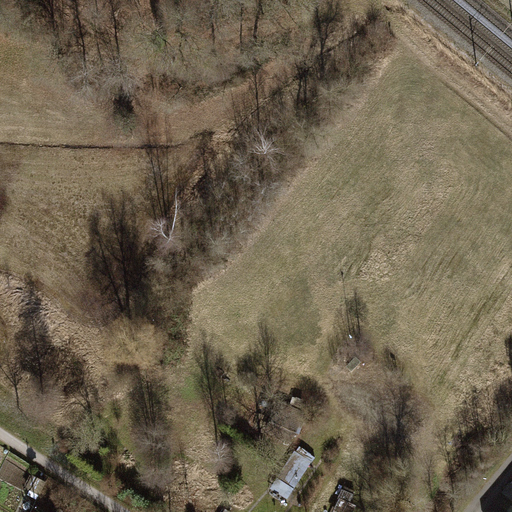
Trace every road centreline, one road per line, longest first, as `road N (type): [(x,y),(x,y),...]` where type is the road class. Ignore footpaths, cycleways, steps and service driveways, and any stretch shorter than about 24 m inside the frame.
road 1 (track): [(511,134),(383,18),(349,0)]
road 2 (track): [(0,435),(117,511)]
